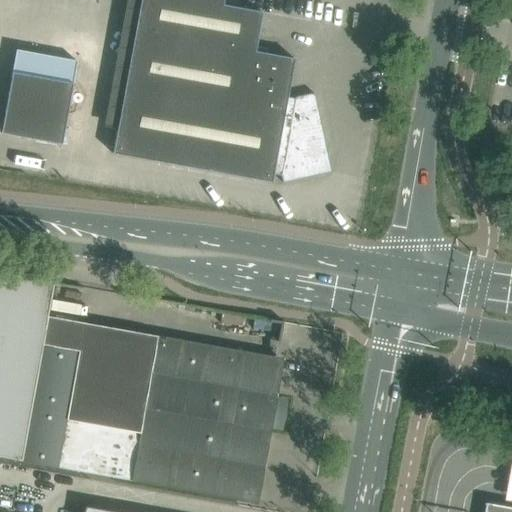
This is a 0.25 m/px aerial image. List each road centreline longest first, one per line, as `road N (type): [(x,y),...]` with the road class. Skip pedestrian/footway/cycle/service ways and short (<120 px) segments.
road 1 (tertiary): [(399,270),(139,231),(70,239)]
road 2 (tertiary): [(70,239),(394,313)]
road 3 (tertiary): [(399,270),(446,0)]
road 4 (unclassified): [(360,511),(394,313)]
road 5 (tertiary): [(394,313),(511,337)]
